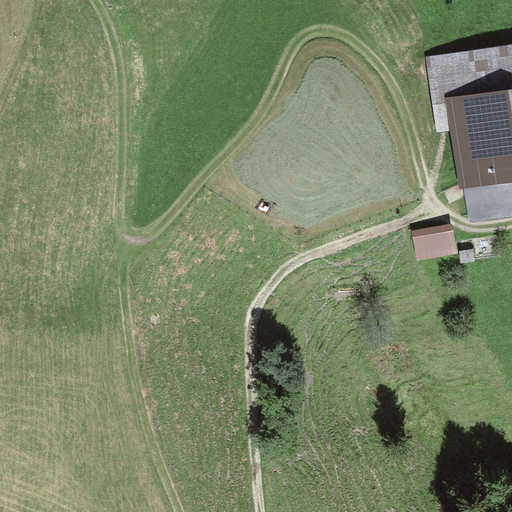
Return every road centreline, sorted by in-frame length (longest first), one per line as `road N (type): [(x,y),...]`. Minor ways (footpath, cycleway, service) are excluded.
road 1 (track): [(123,230),(141,234),(160,225),(247,131),(302,37),(322,30),(362,46),(391,81),(434,207)]
road 2 (track): [(260,511),(249,357),(257,305),(269,286),(301,259),(434,207),(464,224),(511,223)]
road 3 (track): [(180,511),(134,374),(123,230)]
road 4 (track): [(98,0),(119,57),(123,230)]
